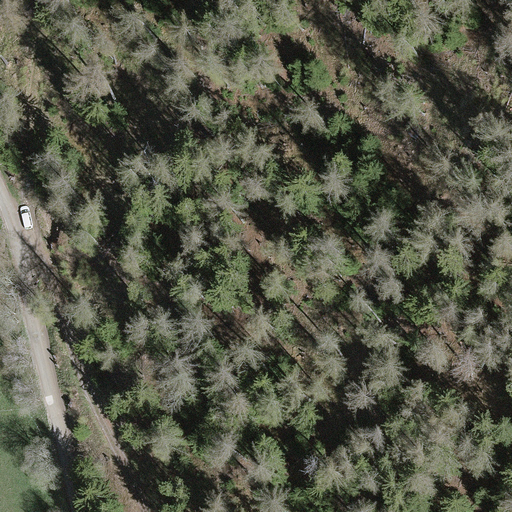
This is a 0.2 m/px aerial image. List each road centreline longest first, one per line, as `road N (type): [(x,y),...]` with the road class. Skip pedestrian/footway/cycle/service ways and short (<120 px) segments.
road 1 (track): [(139,511),(0,190)]
road 2 (track): [(74,511),(0,209)]
